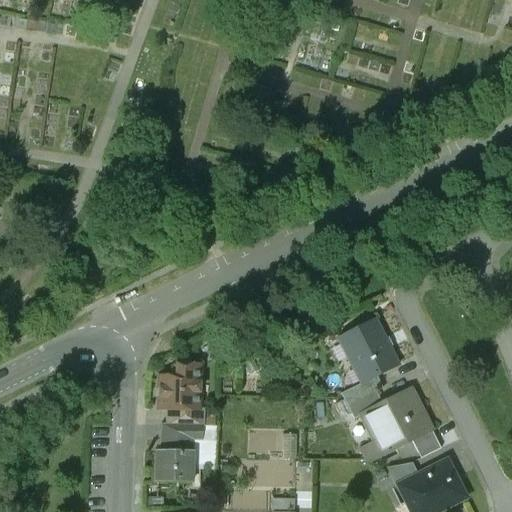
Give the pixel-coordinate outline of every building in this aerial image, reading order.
[(399,365),(375,320),(339,338),(362,384),(377,376),(399,365)] [(159,409),(167,409),(199,410),(199,409),(200,367),(178,366),(177,378),(159,378),(159,409)] [(377,376),(362,384),(342,394),(355,420),(361,416),(361,415),(383,403),(377,392),(384,388),(377,376)] [(432,431),(411,389),(383,403),(361,415),(361,416),(374,441),(358,450),(366,465),(412,441),(432,431)] [(203,410),(199,409),(199,410),(167,409),(166,426),(202,427),(203,410)] [(167,447),(193,448),(193,442),(202,442),(202,427),(166,426),(162,426),(162,453),(167,453),(167,447)] [(441,449),(432,431),(412,441),(421,459),(441,449)] [(167,453),(162,453),(157,453),(156,484),(192,485),(193,448),(167,447),(167,453)] [(439,511),(467,498),(447,460),(418,475),(396,486),(396,487),(397,487),(410,511),(439,511)] [(387,469),(396,486),(418,475),(413,464),(387,469)]
